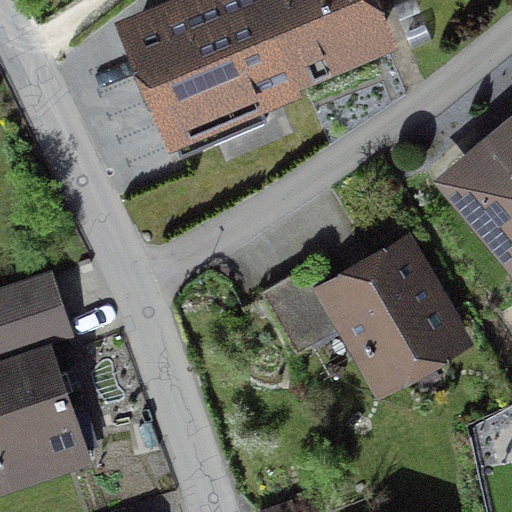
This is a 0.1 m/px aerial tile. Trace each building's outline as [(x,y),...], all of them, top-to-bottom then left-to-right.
[(200,13),(131,42),(179,155),(260,122),(247,91),(378,37),(363,0),(231,0),(213,8),(210,0),(201,0),(196,2),(200,13)] [(509,224),(511,227),(511,133),(452,184),(495,236),(509,224)] [(328,293),(312,265),(260,295),(294,354),(345,325),(379,384),(453,342),(401,251),(328,293)] [(0,355),(64,334),(54,307),(46,310),(37,282),(0,294),(0,355)] [(0,488),(82,460),(45,352),(0,367),(0,488)]
